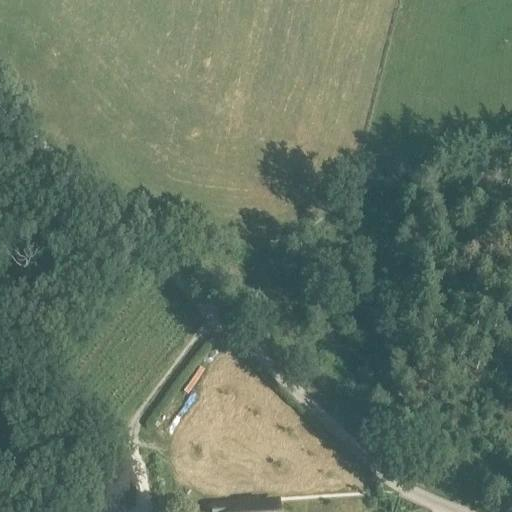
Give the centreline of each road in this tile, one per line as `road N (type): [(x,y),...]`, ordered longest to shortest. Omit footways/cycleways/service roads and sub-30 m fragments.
road 1 (unclassified): [(457,511),(394,486),(209,312)]
road 2 (unclassified): [(131,242),(0,123)]
